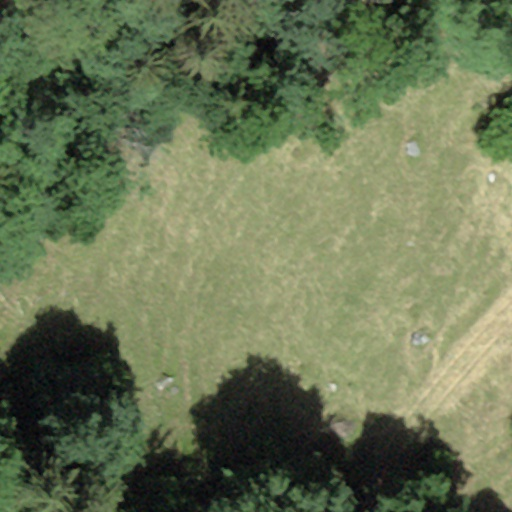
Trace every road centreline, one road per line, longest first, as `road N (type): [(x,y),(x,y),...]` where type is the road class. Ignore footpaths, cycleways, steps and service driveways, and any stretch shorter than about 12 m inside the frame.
road 1 (track): [(511,17),(448,10),(301,29),(66,143),(0,207)]
road 2 (track): [(367,511),(387,451),(511,314)]
